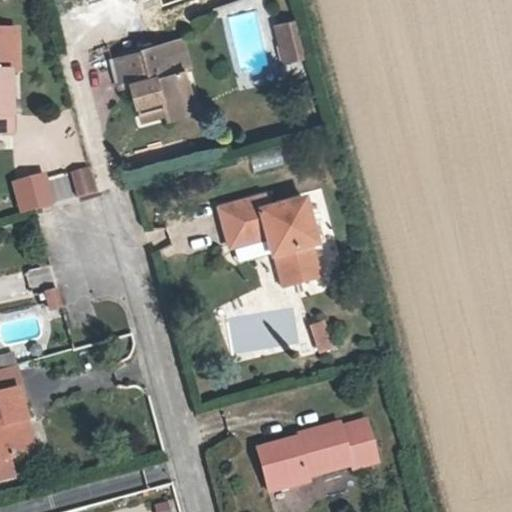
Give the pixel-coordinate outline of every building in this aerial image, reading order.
[(307,60),(300,26),(279,31),(286,65),(307,60)] [(0,133),(7,133),(5,70),(11,70),(10,30),(0,30),(0,133)] [(186,68),(191,85),(201,83),(190,38),(175,41),(182,69),(186,68)] [(134,91),(140,112),(165,105),(167,115),(197,108),(191,85),(186,68),(182,69),(175,41),(147,49),(147,52),(116,59),(122,84),(132,81),(142,79),(144,88),(134,91)] [(119,74),(116,59),(113,47),(64,59),(71,86),(119,74)] [(142,79),(132,81),(134,91),(144,88),(142,79)] [(165,105),(140,112),(143,122),(167,115),(165,105)] [(197,108),(167,115),(169,124),(199,116),(197,108)] [(278,148),(249,155),(253,170),(282,164),(278,148)] [(169,168),(220,161),(219,150),(167,157),(169,168)] [(86,167),(67,172),(74,198),(93,193),(86,167)] [(17,215),(52,205),(43,172),(8,182),(17,215)] [(275,240),(280,257),(296,253),(304,284),(324,279),(316,247),(325,245),(314,202),(275,212),(272,199),(229,210),(238,249),(267,241),(263,226),(272,224),(275,240)] [(263,226),(267,241),(275,240),(272,224),(263,226)] [(296,253),(280,257),(288,288),(304,284),(296,253)] [(48,267),(29,270),(32,285),(51,281),(48,267)] [(59,293),(47,296),(52,313),(63,310),(59,293)] [(329,325),(315,330),(324,358),(338,354),(329,325)] [(11,370),(0,373),(0,396),(17,392),(11,370)] [(17,392),(0,396),(0,484),(13,482),(9,465),(26,461),(17,426),(25,424),(17,392)] [(17,426),(26,461),(34,459),(25,424),(17,426)] [(260,453),(268,482),(281,478),(285,495),(312,489),(311,483),(356,471),(357,476),(382,470),(371,428),(347,435),(345,427),(301,438),(302,442),(305,454),(293,457),(290,445),(260,453)] [(305,454),(302,442),(290,445),(293,457),(305,454)] [(281,478),(268,482),(271,498),(285,495),(281,478)]
